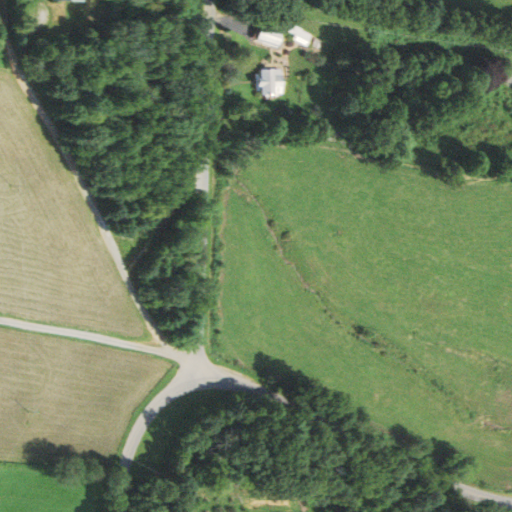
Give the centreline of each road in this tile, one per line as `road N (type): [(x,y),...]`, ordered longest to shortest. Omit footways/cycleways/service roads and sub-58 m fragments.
road 1 (tertiary): [(511,501),(464,489),(276,399),(208,378),(181,385),(148,413),(126,459),(122,511)]
road 2 (residential): [(199,379),(210,0)]
road 3 (residential): [(197,362),(0,319)]
road 4 (residential): [(329,136),(205,136)]
